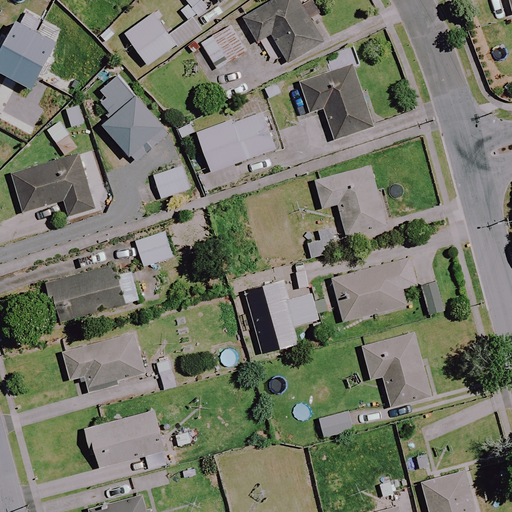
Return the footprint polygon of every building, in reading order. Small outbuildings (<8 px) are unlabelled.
[(274,0),(242,19),(257,44),(270,37),(285,62),(286,64),(322,44),(296,0),(274,0)] [(146,67),(175,47),(200,29),(190,16),(166,33),(152,14),(124,34),(146,67)] [(246,53),(230,26),(200,44),(216,70),(246,53)] [(0,133),(32,123),(10,49),(0,51),(0,133)] [(372,127),(351,65),(296,84),(308,116),(321,112),(331,142),(372,127)] [(168,135),(117,76),(101,90),(106,97),(99,103),(112,117),(102,126),(134,164),(153,148),(168,135)] [(273,150),(260,111),(194,134),(207,173),(273,150)] [(94,211),(76,153),(36,166),(10,174),(22,215),(63,202),(68,218),(94,211)] [(189,189),(181,166),(152,176),(160,199),(189,189)] [(385,227),(369,167),(314,182),(321,210),(336,206),(345,238),(385,227)] [(338,253),(332,227),(318,230),(321,242),(307,245),(310,259),(338,253)] [(173,258),(164,232),(134,242),(142,268),(173,258)] [(416,286),(408,257),(330,277),(342,323),(406,307),(402,289),(416,286)] [(116,277),(112,264),(44,282),(55,324),(139,301),(132,273),(116,277)] [(443,311),(436,282),(419,286),(426,316),(443,311)] [(285,301),(281,283),(246,291),(260,354),(296,346),(292,327),(317,321),(311,295),(285,301)] [(433,396),(413,332),(361,348),(371,381),(381,378),(391,409),(433,396)] [(144,375),(134,333),(61,351),(69,382),(84,378),(88,394),(118,386),(117,382),(144,375)] [(164,452),(154,412),(87,430),(98,469),(164,452)] [(351,431),(346,412),(317,418),(322,439),(351,431)] [(474,511),(465,472),(433,480),(420,483),(427,511),(474,511)] [(146,511),(143,494),(87,507),(88,511),(146,511)]
